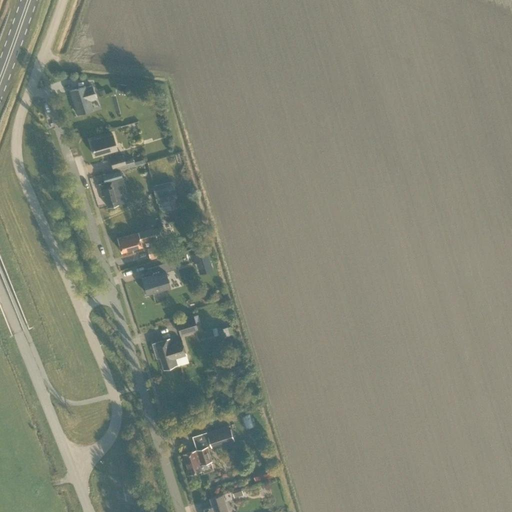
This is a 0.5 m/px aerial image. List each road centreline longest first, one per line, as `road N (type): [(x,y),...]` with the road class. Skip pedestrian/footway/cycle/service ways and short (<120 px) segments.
road 1 (unclassified): [(79,306),(15,148),(62,0)]
road 2 (unclassified): [(180,511),(113,296)]
road 3 (residential): [(113,296),(46,92)]
road 4 (unclassified): [(71,466),(0,288)]
road 5 (unclassified): [(71,466),(105,443),(116,419),(79,306)]
